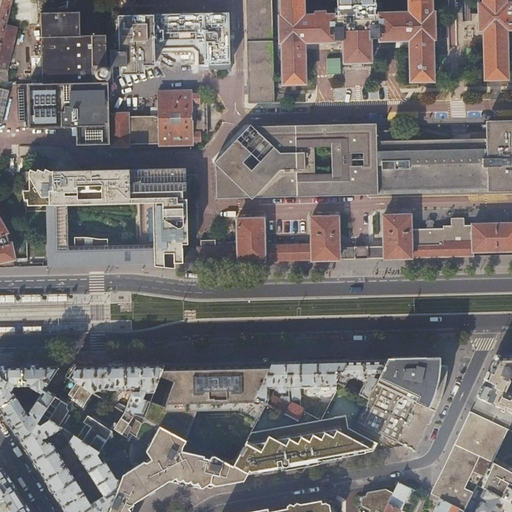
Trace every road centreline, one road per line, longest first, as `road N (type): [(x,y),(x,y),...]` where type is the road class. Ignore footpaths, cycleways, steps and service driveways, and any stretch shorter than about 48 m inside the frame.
road 1 (primary): [(511,285),(208,292),(117,281),(0,284)]
road 2 (primary): [(0,341),(137,337),(218,323),(484,319)]
road 3 (residential): [(202,511),(224,498),(426,462),(484,343),(484,319)]
